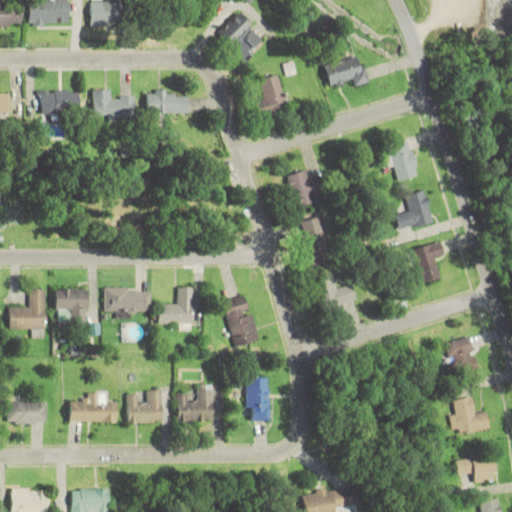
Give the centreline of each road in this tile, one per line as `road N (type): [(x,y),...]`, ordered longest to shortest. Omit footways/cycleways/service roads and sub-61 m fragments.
road 1 (residential): [(0,61),(213,68),(312,359),(301,440),(285,454),(0,456)]
road 2 (residential): [(0,257),(278,256)]
road 3 (tertiary): [(493,298),(435,103)]
road 4 (residential): [(245,160),(435,103)]
road 5 (residential): [(312,359),(493,298)]
